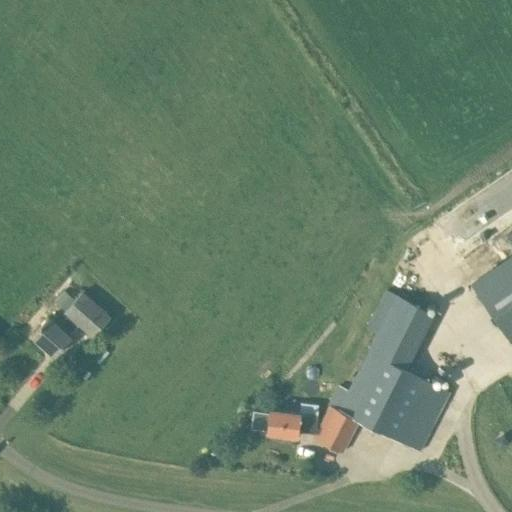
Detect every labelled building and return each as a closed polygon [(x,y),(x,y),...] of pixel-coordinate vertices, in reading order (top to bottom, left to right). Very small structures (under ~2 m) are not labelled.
[(511,175),(441,221),(456,245),(511,209),(511,175)] [(511,254),(470,283),(511,343),(511,254)] [(436,314),(387,289),(367,329),(376,333),(348,389),(339,384),(317,431),(320,406),(301,404),(300,412),(270,409),(267,433),(299,436),(299,431),(314,433),(312,437),(343,453),(360,420),(420,451),(451,392),(407,370),(436,314)] [(73,298),(64,290),(55,301),(64,309),(73,298)] [(111,316),(82,291),(64,311),(68,315),(59,325),(48,316),(31,335),(55,356),(72,336),(70,335),(79,325),(93,336),(111,316)]
